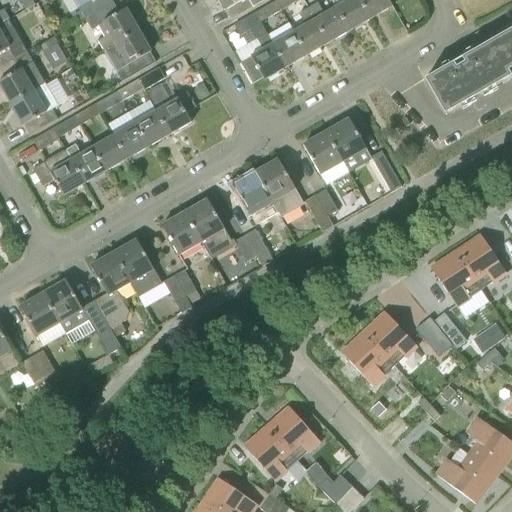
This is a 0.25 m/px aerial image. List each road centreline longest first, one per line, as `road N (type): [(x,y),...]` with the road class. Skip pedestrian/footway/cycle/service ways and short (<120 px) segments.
road 1 (residential): [(281,350),(317,315),(511,187)]
road 2 (residential): [(50,257),(260,135)]
road 3 (residential): [(260,135),(432,39),(442,27),(441,0)]
road 4 (residential): [(435,511),(281,350)]
road 5 (residential): [(281,350),(170,511)]
road 6 (residential): [(260,135),(183,0)]
